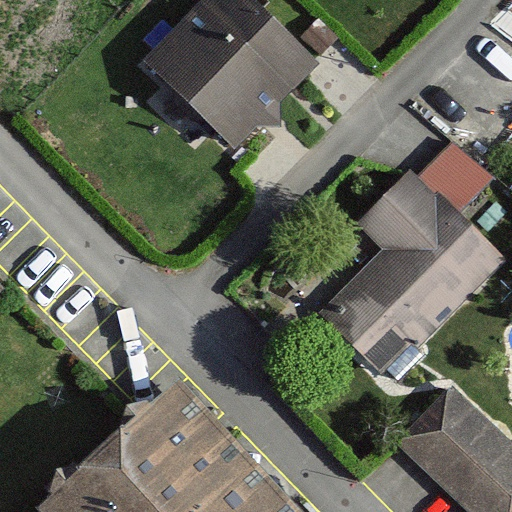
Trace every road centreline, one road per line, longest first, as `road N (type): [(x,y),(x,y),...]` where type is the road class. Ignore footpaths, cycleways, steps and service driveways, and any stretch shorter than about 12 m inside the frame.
road 1 (residential): [(343,511),(161,321),(496,0)]
road 2 (track): [(161,321),(0,153)]
